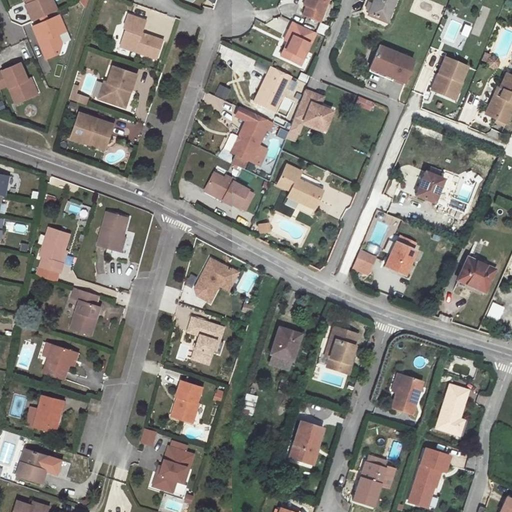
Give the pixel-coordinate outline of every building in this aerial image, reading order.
[(28,0),(35,16),(58,5),(55,0),(28,0)] [(325,0),(301,0),(300,4),(303,5),(300,14),(317,21),(325,0)] [(382,25),(392,0),(367,0),(365,7),(361,18),(382,25)] [(398,0),(392,0),(382,25),(379,32),(385,33),(398,0)] [(66,24),(60,11),(36,22),(47,53),(63,46),(65,39),(59,27),(66,24)] [(145,21),(130,15),(130,17),(125,31),(120,46),(156,60),(162,42),(141,35),(145,21)] [(130,17),(130,15),(128,15),(122,30),(125,31),(130,17)] [(297,64),(312,31),(289,20),(286,29),(288,31),(278,54),(297,64)] [(319,23),(317,33),(326,35),(328,25),(319,23)] [(374,41),(369,57),(385,63),(383,69),(402,77),(411,56),(374,41)] [(382,73),(383,69),(385,63),(369,57),(366,66),(382,73)] [(465,66),(442,57),(430,90),(454,99),(459,85),(457,85),(465,66)] [(22,59),(0,68),(0,77),(2,83),(9,81),(17,98),(37,91),(22,59)] [(270,109),(288,75),(266,65),(249,98),(270,109)] [(100,90),(106,92),(103,100),(120,107),(124,96),(127,97),(135,75),(112,66),(106,82),(103,81),(100,90)] [(300,73),(298,80),(307,82),(309,76),(300,73)] [(511,108),(511,76),(506,74),(499,89),(496,88),(485,117),(505,125),(511,108)] [(77,85),(73,84),(68,98),(85,104),(87,98),(75,93),(77,85)] [(218,84),(214,96),(225,100),(229,88),(218,84)] [(103,100),(106,92),(100,90),(97,98),(103,100)] [(307,100),(298,97),(282,137),(291,140),(296,129),(317,137),(325,118),(312,113),(304,110),(307,100)] [(312,113),(316,104),(307,100),(304,110),(312,113)] [(267,126),(269,121),(248,111),(236,105),(232,114),(241,118),(226,149),(255,163),(263,147),(254,143),(263,125),(267,126)] [(378,121),(381,113),(366,107),(363,115),(378,121)] [(87,144),(96,119),(80,113),(71,138),(87,144)] [(115,125),(96,119),(87,144),(106,150),(115,125)] [(139,137),(140,124),(125,123),(124,136),(139,137)] [(295,175),(280,168),(271,189),(284,195),(283,200),(310,211),(317,192),(292,183),(295,175)] [(202,189),(234,206),(243,188),(228,180),(230,177),(221,171),(219,175),(211,170),(202,189)] [(441,181),(423,172),(412,196),(431,205),(441,181)] [(0,218),(3,219),(8,201),(10,201),(15,179),(0,175),(0,218)] [(50,178),(49,184),(61,186),(62,180),(50,178)] [(249,191),(243,188),(234,206),(240,209),(249,191)] [(46,196),(44,202),(54,205),(56,199),(46,196)] [(66,201),(64,213),(79,216),(77,224),(85,226),(89,206),(66,201)] [(131,224),(110,217),(101,249),(124,257),(128,245),(125,244),(131,224)] [(384,233),(388,225),(381,221),(376,229),(384,233)] [(259,233),(271,233),(270,222),(258,223),(259,233)] [(14,224),(13,231),(24,233),(25,226),(14,224)] [(74,237),(52,229),(43,255),(46,256),(43,265),(65,273),(69,264),(65,262),(74,237)] [(391,246),(381,272),(398,279),(409,253),(407,251),(411,246),(396,241),(394,246),(391,246)] [(355,251),(349,266),(364,272),(369,257),(355,251)] [(491,269),(464,257),(454,281),(482,293),(491,269)] [(238,273),(212,260),(195,291),(198,297),(211,303),(220,286),(229,291),(238,273)] [(43,265),(40,275),(62,283),(65,273),(43,265)] [(238,288),(249,293),(258,275),(248,269),(238,288)] [(74,300),(78,289),(72,287),(69,298),(74,300)] [(100,296),(78,289),(74,300),(79,302),(75,315),(71,328),(92,335),(99,308),(96,307),(100,296)] [(79,302),(74,300),(70,313),(75,315),(79,302)] [(485,319),(497,324),(504,307),(492,302),(485,319)] [(250,314),(253,306),(244,303),(241,311),(250,314)] [(224,329),(194,319),(190,334),(202,338),(197,360),(211,364),(214,350),(218,351),(224,329)] [(329,334),(326,347),(331,349),(326,365),(324,373),(342,378),(353,341),(329,334)] [(272,365),(290,370),(291,370),(300,342),(278,335),(269,365),(272,365)] [(76,351),(55,343),(48,372),(68,378),(76,351)] [(331,349),(326,347),(321,364),(326,365),(331,349)] [(287,379),(290,370),(272,365),(270,374),(287,379)] [(204,386),(183,380),(179,396),(180,396),(175,415),(196,421),(202,402),(200,402),(204,386)] [(388,396),(393,397),(398,382),(393,381),(388,396)] [(398,382),(393,397),(387,416),(408,422),(418,388),(398,382)] [(466,396),(447,391),(434,434),(453,440),(466,396)] [(47,394),(42,410),(38,424),(56,430),(56,428),(60,418),(63,419),(66,410),(69,400),(47,394)] [(38,424),(42,410),(34,406),(29,425),(37,428),(38,424)] [(69,412),(66,410),(63,419),(60,418),(56,428),(63,430),(69,412)] [(153,447),(156,432),(142,429),(139,444),(153,447)] [(298,430),(290,457),(298,460),(295,470),(313,473),(316,463),(313,462),(310,462),(312,456),(315,457),(321,436),(298,430)] [(0,454),(0,463),(10,466),(17,435),(5,432),(0,454)] [(198,451),(175,444),(169,467),(165,466),(161,483),(179,488),(182,477),(190,480),(198,451)] [(69,459),(33,447),(24,473),(49,481),(53,469),(64,473),(69,459)] [(449,462),(425,454),(415,486),(433,491),(438,475),(445,477),(449,462)] [(298,460),(290,457),(286,468),(295,470),(298,460)] [(361,486),(367,468),(362,467),(357,485),(361,486)] [(367,468),(361,486),(357,499),(376,505),(385,474),(367,468)] [(190,504),(191,495),(184,495),(183,503),(190,504)] [(38,505),(24,500),(19,511),(53,511),(55,505),(39,500),(38,505)]
